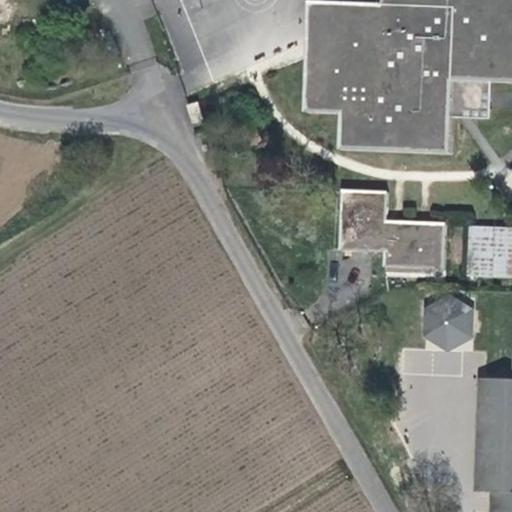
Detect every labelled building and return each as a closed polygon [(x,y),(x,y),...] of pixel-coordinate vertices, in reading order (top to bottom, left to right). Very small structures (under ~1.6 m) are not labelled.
[(511,84),(511,0),(385,0),(386,5),(312,2),(307,114),(344,115),(343,151),(453,155),(455,118),(457,82),(493,83),(511,84)] [(492,120),(493,83),(457,82),(455,118),(492,120)] [(446,270),(448,223),(389,220),(390,192),(343,190),(341,252),(385,253),(385,268),(446,270)] [(490,276),(492,228),(476,227),(474,276),(490,276)] [(511,277),(511,228),(492,228),(490,276),(511,277)] [(473,337),(474,311),(451,297),(428,310),(427,336),(450,350),(473,337)] [(511,511),(511,380),(484,379),(479,492),(496,493),(495,511),(511,511)]
